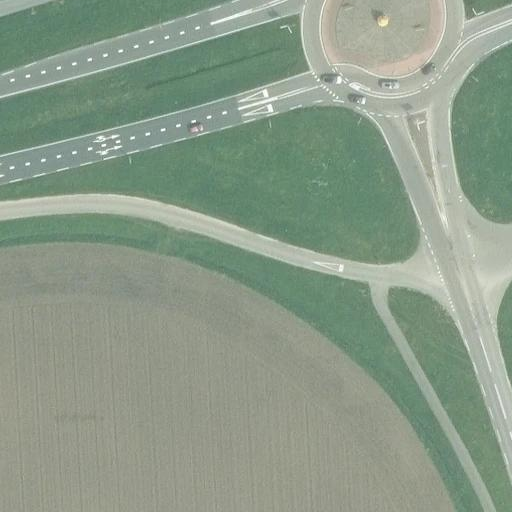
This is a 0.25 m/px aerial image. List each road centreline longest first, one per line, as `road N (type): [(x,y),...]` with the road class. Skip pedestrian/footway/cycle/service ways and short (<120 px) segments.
road 1 (unclassified): [(0,211),(56,204),(131,209),(351,272),(461,272)]
road 2 (primary): [(0,169),(233,110)]
road 3 (primary): [(211,26),(0,87)]
road 4 (tertiary): [(511,431),(461,272)]
road 5 (tertiary): [(377,105),(450,244)]
road 6 (tertiary): [(450,244),(437,92)]
